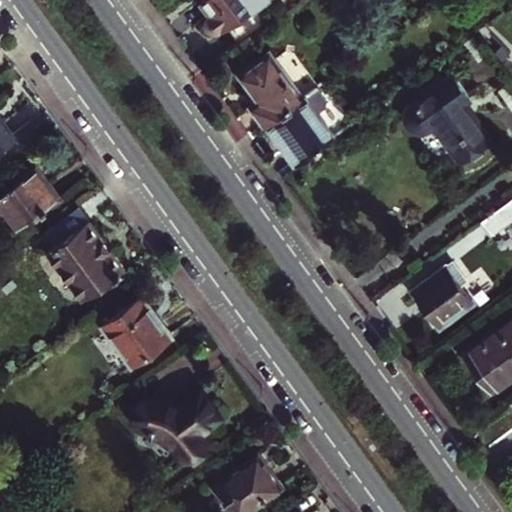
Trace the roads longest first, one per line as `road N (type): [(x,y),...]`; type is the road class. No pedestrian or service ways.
road 1 (secondary): [(20,0),(393,511)]
road 2 (secondary): [(323,307),(98,0)]
road 3 (secondary): [(471,511),(323,307)]
road 4 (residential): [(511,173),(323,307)]
